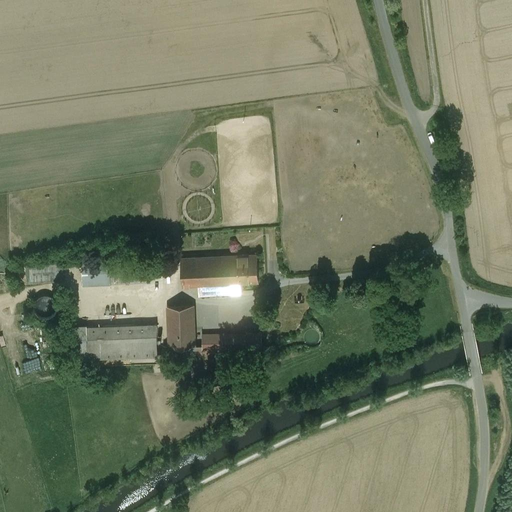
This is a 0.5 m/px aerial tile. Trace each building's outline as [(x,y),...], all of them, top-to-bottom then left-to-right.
[(257,254),(230,255),(231,282),(259,281),(257,254)] [(230,255),(181,257),(183,285),(199,284),(199,295),(231,293),(230,283),(231,282),(230,255)] [(108,259),(80,260),(82,284),(110,283),(109,281),(150,279),(149,259),(108,261),(108,259)] [(194,304),(168,305),(170,355),(196,353),(194,304)] [(86,324),(69,325),(70,360),(87,360),(87,357),(158,355),(157,323),(86,325),(86,324)] [(262,332),(203,334),(203,353),(262,352),(262,332)]
